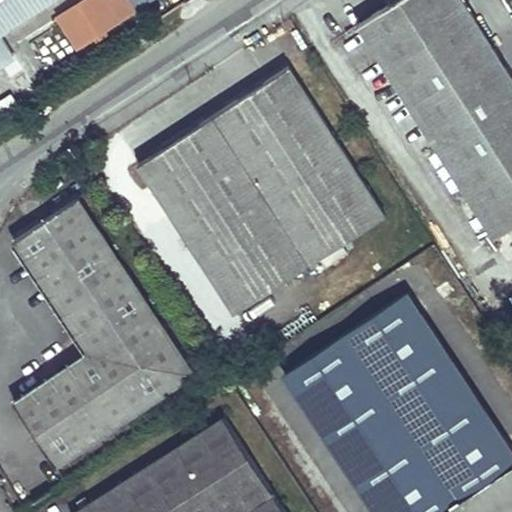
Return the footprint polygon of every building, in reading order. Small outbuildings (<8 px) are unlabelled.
[(0,0),(0,33),(52,0),(0,0)] [(80,46),(122,19),(109,0),(81,0),(59,14),(80,46)] [(511,74),(464,0),(395,0),(357,25),(494,238),(511,226),(511,74)] [(290,66),(138,163),(235,313),(386,216),(290,66)] [(79,198),(16,239),(91,352),(15,403),(56,465),(195,371),(79,198)] [(511,448),(408,292),(284,373),(299,395),(325,436),(376,511),(441,511),(511,465),(511,448)] [(287,511),(225,415),(73,511),(287,511)]
